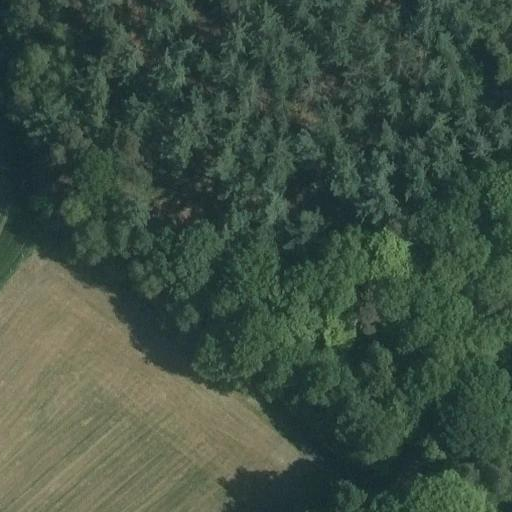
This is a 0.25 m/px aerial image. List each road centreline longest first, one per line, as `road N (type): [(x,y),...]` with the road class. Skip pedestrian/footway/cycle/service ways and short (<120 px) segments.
road 1 (track): [(511,383),(405,468),(396,487),(402,511)]
road 2 (track): [(470,0),(511,153)]
